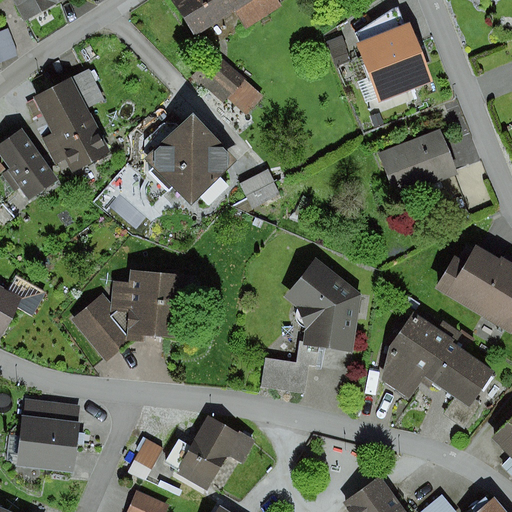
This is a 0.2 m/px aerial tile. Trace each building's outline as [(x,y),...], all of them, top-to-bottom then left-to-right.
[(15,0),(25,19),(60,0),(15,0)] [(171,0),(195,37),(235,12),(246,29),(281,7),(277,0),(171,0)] [(360,43),(406,25),(398,7),(356,33),(360,43)] [(360,43),(356,44),(378,103),(431,82),(409,24),(406,25),(360,43)] [(0,64),(18,58),(8,30),(0,33),(0,64)] [(342,36),(327,42),(336,66),(350,60),(342,36)] [(227,98),(247,116),(265,96),(216,51),(194,76),(223,103),(227,98)] [(88,69),(71,77),(87,109),(104,100),(88,69)] [(71,77),(33,97),(52,135),(43,140),(56,164),(66,159),(73,172),(111,153),(87,109),(71,77)] [(238,160),(192,113),(145,159),(154,168),(150,172),(169,191),(173,187),(192,206),(200,198),(208,207),(230,186),(221,177),(238,160)] [(380,114),(371,117),(375,127),(383,125),(380,114)] [(22,128),(0,144),(0,156),(9,168),(0,174),(14,195),(19,191),(28,204),(60,180),(22,128)] [(441,130),(379,153),(394,195),(457,172),(441,130)] [(268,170),(240,184),(246,196),(274,182),(268,170)] [(280,194),(274,182),(246,196),(231,205),(246,213),(280,194)] [(499,259),(476,245),(466,262),(455,256),(435,289),(510,334),(511,330),(511,262),(501,256),(499,259)] [(361,294),(316,258),(285,298),(297,307),(306,331),(303,345),(325,349),(352,353),(361,294)] [(111,304),(110,314),(129,342),(145,343),(146,334),(178,337),(184,278),(132,273),(130,284),(113,283),(111,304)] [(24,297),(0,283),(0,337),(1,339),(24,297)] [(110,314),(111,304),(103,294),(71,320),(105,362),(129,342),(110,314)] [(438,330),(414,313),(389,347),(382,382),(410,402),(427,378),(458,333),(443,323),(438,330)] [(471,342),(458,333),(427,378),(455,397),(469,407),(493,372),(465,352),(471,342)] [(297,364),(265,359),(261,387),(303,394),(308,366),(322,368),(325,349),(303,345),(300,345),(297,364)] [(469,407),(455,397),(443,414),(465,430),(477,413),(469,407)] [(78,406),(26,400),(18,465),(73,472),(79,423),(76,423),(78,406)] [(254,441),(206,415),(189,446),(178,440),(165,463),(178,470),(176,473),(207,490),(226,455),(242,464),(254,441)] [(511,418),(491,439),(509,457),(500,467),(511,478),(511,418)] [(139,453),(128,473),(146,482),(163,448),(143,438),(136,451),(139,453)] [(348,511),(405,511),(380,477),(343,504),(348,511)] [(165,511),(169,504),(137,492),(128,511),(165,511)] [(455,511),(442,496),(421,511),(455,511)] [(472,511),(506,511),(495,499),(490,503),(486,498),(471,510),(472,511)]
